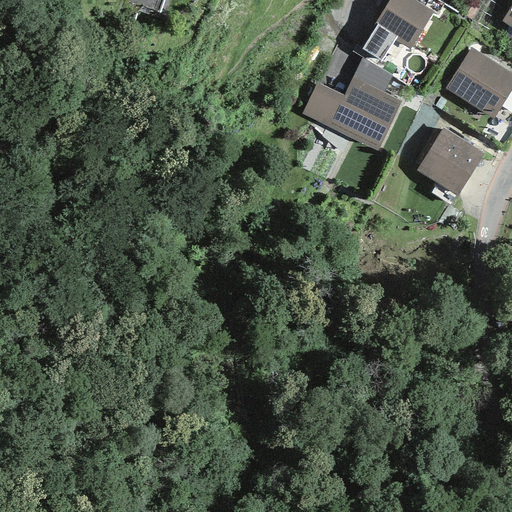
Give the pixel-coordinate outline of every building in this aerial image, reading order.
[(124,0),(160,13),(164,0),(124,0)] [(432,12),(412,0),(389,0),(375,23),(378,25),(396,37),(395,39),(410,48),(432,12)] [(511,27),(511,1),(501,21),(511,27)] [(395,39),(396,37),(378,25),(362,49),(381,61),(395,39)] [(398,45),(385,64),(396,72),(409,53),(398,45)] [(492,119),(511,88),(511,74),(471,47),(444,87),(492,119)] [(362,58),(352,78),(382,93),(392,76),(362,58)] [(382,93),(352,78),(344,95),(317,82),(301,114),(377,151),(401,102),(382,93)] [(457,196),(484,153),(442,128),(416,171),(457,196)]
